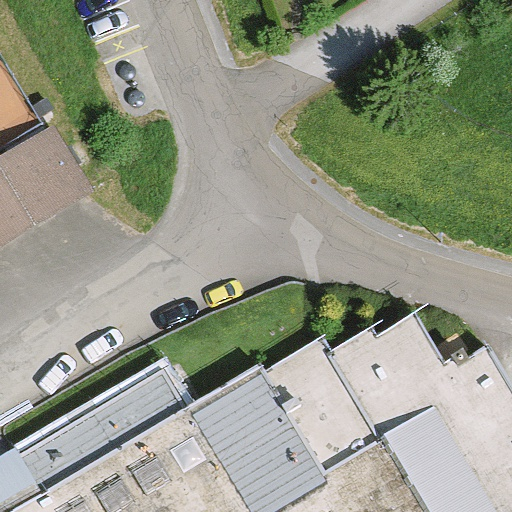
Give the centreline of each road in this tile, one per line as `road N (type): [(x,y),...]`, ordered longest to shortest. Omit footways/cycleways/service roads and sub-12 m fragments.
road 1 (unclassified): [(277,206),(0,384)]
road 2 (unclassified): [(277,206),(383,267),(511,306)]
road 3 (residential): [(217,126),(410,0)]
road 4 (unclassified): [(165,0),(217,126)]
